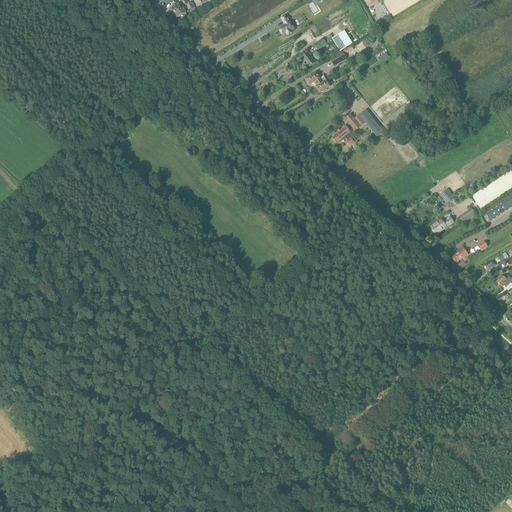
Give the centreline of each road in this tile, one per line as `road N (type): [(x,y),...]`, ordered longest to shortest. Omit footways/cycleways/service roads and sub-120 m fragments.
road 1 (unknown): [(511,355),(103,0)]
road 2 (tertiary): [(511,328),(196,49)]
road 3 (track): [(490,324),(269,511)]
road 4 (track): [(0,216),(182,62)]
road 5 (track): [(281,125),(398,53)]
